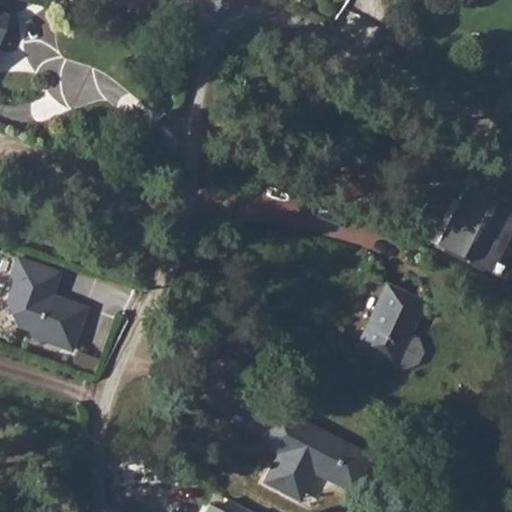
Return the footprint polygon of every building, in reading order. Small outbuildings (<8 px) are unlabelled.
[(504,240),(511,222),(511,211),(469,191),(440,249),(478,268),(495,236),(504,240)] [(59,275),(21,262),(15,278),(18,284),(11,305),(23,330),(34,334),(38,340),(76,353),(91,311),(55,299),(53,293),(59,275)] [(381,361),(395,357),(401,345),(399,330),(389,324),(403,295),(368,277),(336,338),(381,361)] [(283,450),(266,480),(301,499),(317,470),(354,491),(373,458),(278,407),(260,439),(283,450)] [(251,511),(228,500),(221,511),(208,505),(203,511),(251,511)]
